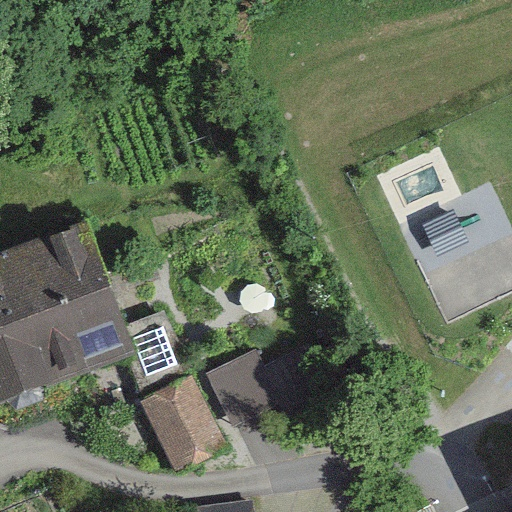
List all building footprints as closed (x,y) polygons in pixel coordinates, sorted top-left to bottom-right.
[(87,230),(0,258),(0,340),(23,407),(137,363),(87,230)] [(0,414),(23,407),(0,340),(0,414)] [(258,355),(204,380),(230,435),(280,411),(287,425),(338,401),(313,349),(266,372),(258,355)] [(230,449),(193,379),(143,405),(179,476),(230,449)] [(511,511),(511,490),(503,495),(510,511),(511,511)] [(251,511),(251,502),(197,508),(197,511),(251,511)]
